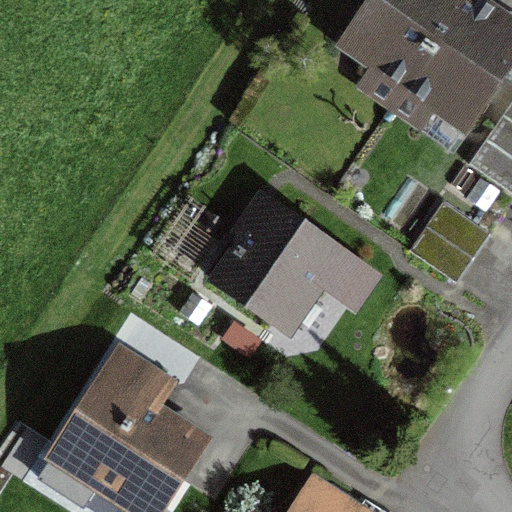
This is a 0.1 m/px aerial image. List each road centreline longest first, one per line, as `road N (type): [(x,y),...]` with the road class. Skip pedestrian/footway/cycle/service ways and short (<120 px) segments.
road 1 (track): [(271,0),(0,395)]
road 2 (residential): [(511,352),(462,421),(451,467),(470,495),(496,511)]
